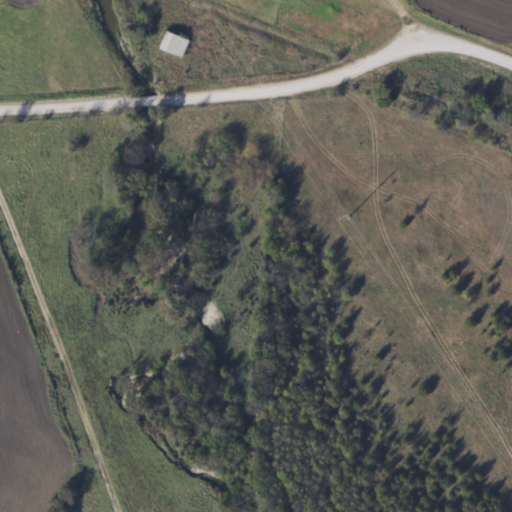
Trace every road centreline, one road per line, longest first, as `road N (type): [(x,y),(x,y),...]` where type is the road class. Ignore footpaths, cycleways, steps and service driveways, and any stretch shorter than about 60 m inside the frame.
road 1 (residential): [(511,66),(433,42),(318,84),(244,98),(0,100)]
road 2 (residential): [(115,511),(4,224),(4,101)]
